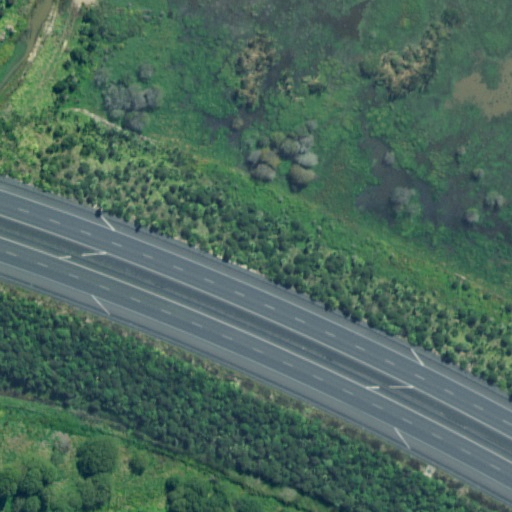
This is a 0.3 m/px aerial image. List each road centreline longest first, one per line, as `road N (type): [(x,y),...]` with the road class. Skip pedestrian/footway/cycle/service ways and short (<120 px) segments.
road 1 (motorway): [(511,477),(317,377),(0,250)]
road 2 (motorway): [(0,202),(264,305),(511,426)]
